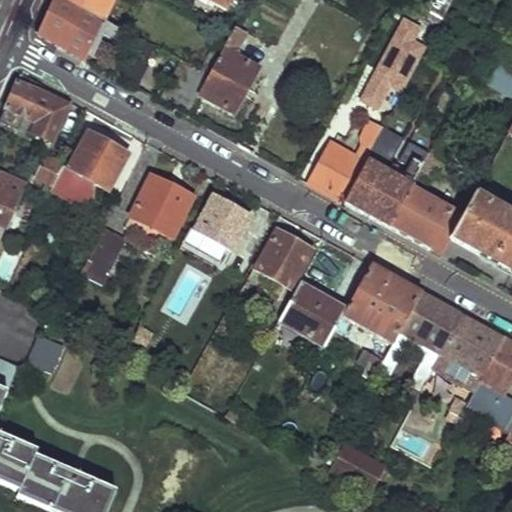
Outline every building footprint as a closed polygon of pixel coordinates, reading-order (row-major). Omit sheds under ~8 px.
[(53,0),(38,36),(85,62),(104,22),(63,0),(53,0)] [(63,0),(104,22),(114,0),(63,0)] [(235,0),(206,0),(229,12),(235,0)] [(437,0),(433,10),(445,16),(453,0),(437,0)] [(389,88),(397,92),(431,33),(402,17),(355,99),(376,111),(389,88)] [(211,77),(201,95),(237,114),(261,70),(237,57),(248,36),(236,30),(235,35),(213,73),(211,77)] [(211,77),(182,63),(163,104),(189,118),(201,95),(211,77)] [(50,143),(66,105),(17,84),(0,124),(16,130),(20,120),(33,125),(29,134),(50,143)] [(342,102),(328,128),(348,138),(362,113),(342,102)] [(379,141),(384,131),(371,123),(362,138),(366,146),(359,158),(333,144),(311,185),(344,204),(379,141)] [(85,133),(66,170),(94,186),(104,191),(123,154),(85,133)] [(413,187),(424,166),(414,161),(403,182),(379,169),(391,147),(379,141),(344,204),(390,229),(413,187)] [(46,159),(36,180),(52,188),(62,168),(62,166),(46,159)] [(52,188),(50,193),(82,209),(94,186),(66,170),(62,168),(52,188)] [(147,176),(128,215),(172,238),(192,199),(147,176)] [(472,196),(478,184),(467,178),(451,208),(413,187),(390,229),(438,256),(449,238),(472,196)] [(0,228),(5,231),(20,198),(0,187),(0,228)] [(511,217),(472,196),(449,238),(511,272),(511,217)] [(209,197),(192,231),(231,252),(249,219),(209,197)] [(101,287),(124,241),(103,229),(89,261),(93,264),(86,279),(101,287)] [(271,232),(238,294),(251,300),(265,275),(277,282),(271,295),(283,301),(309,252),(271,232)] [(191,269),(201,248),(185,239),(164,279),(174,284),(191,269)] [(344,311),(341,317),(391,346),(420,293),(369,265),(344,311)] [(297,286),(277,323),(324,348),(341,317),(344,311),(297,286)] [(391,346),(389,349),(400,354),(407,340),(427,350),(419,365),(421,366),(400,407),(410,413),(423,387),(461,315),(420,293),(391,346)] [(461,315),(423,387),(434,393),(442,379),(472,393),(503,338),(461,315)] [(41,337),(29,364),(54,375),(65,348),(41,337)] [(472,393),(462,412),(481,422),(496,395),(503,398),(511,381),(511,342),(503,338),(472,393)] [(0,484),(20,493),(17,500),(45,511),(107,511),(116,493),(34,459),(36,452),(0,436),(0,405),(15,368),(0,361),(0,484)] [(489,431),(474,459),(487,466),(502,438),(489,431)] [(327,460),(301,446),(296,458),(321,472),(327,460)] [(381,468),(344,451),(334,469),(371,488),(381,468)]
